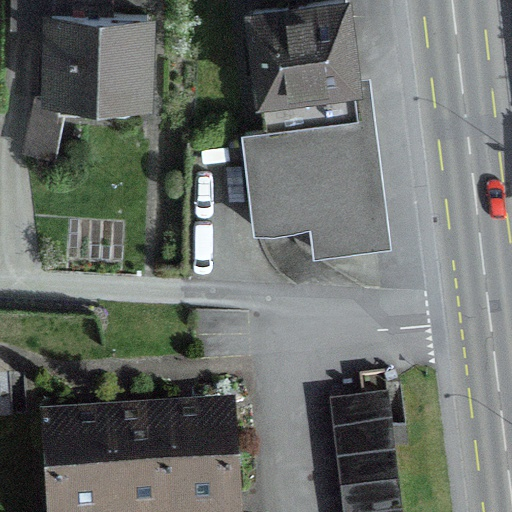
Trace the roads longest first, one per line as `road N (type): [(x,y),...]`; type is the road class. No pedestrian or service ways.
road 1 (residential): [(0,282),(486,302)]
road 2 (secondary): [(452,0),(486,302)]
road 3 (secondary): [(486,302),(511,494)]
